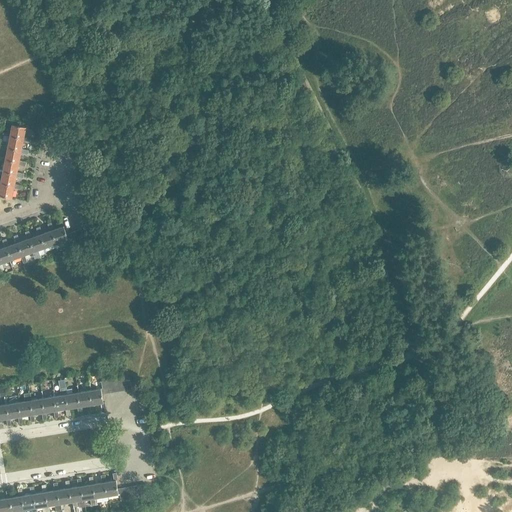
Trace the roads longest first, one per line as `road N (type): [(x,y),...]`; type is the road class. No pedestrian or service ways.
road 1 (track): [(64,0),(164,375),(170,424)]
road 2 (residential): [(0,479),(130,458),(122,419),(0,438)]
road 3 (track): [(511,136),(375,171)]
